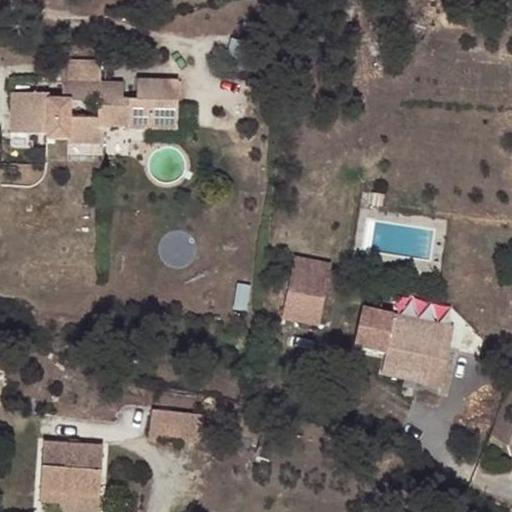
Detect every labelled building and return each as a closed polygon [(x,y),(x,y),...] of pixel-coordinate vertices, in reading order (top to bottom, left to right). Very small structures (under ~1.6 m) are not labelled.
[(39,135),(39,140),(100,144),(101,137),(174,140),(178,89),(132,87),(131,102),(101,98),(102,85),(55,82),(54,96),(6,93),(3,132),(39,135)] [(100,144),(39,140),(38,144),(60,144),(61,151),(99,152),(100,144)] [(327,290),(290,284),(287,303),(293,304),(291,320),(307,323),(310,306),(323,311),(327,290)] [(374,330),(349,325),(345,354),(378,361),(374,381),(398,386),(396,396),(411,400),(414,391),(424,393),(428,369),(439,371),(448,325),(387,313),(383,338),(373,338),(374,330)] [(151,411),(148,439),(200,445),(203,416),(151,411)] [(19,505),(42,506),(43,498),(79,499),(79,451),(21,450),(19,505)] [(43,498),(42,506),(41,511),(78,511),(79,499),(43,498)]
